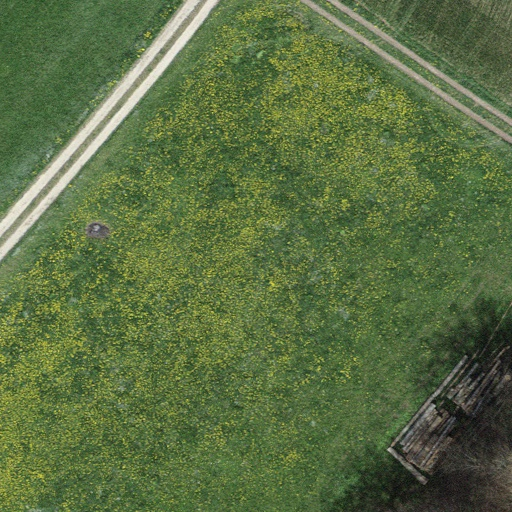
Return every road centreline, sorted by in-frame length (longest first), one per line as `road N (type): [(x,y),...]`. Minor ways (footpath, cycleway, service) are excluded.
road 1 (track): [(0,235),(147,69),(197,0)]
road 2 (track): [(315,0),(511,133)]
